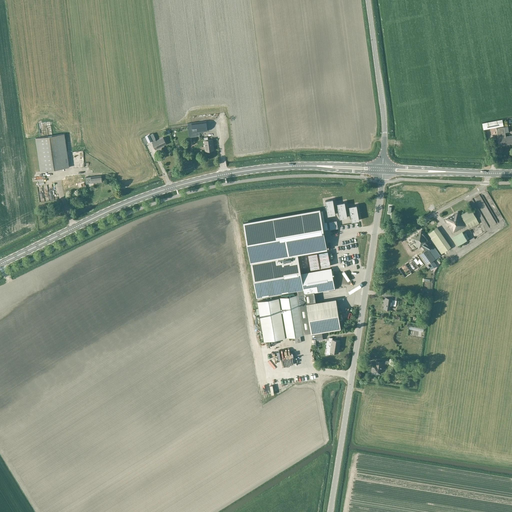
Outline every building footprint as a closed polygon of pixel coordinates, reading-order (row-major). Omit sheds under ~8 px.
[(483,129),(503,125),(502,119),(482,123),(483,129)] [(207,131),(206,121),(191,122),(193,132),(207,131)] [(506,136),(505,133),(509,132),(508,126),(504,127),(496,128),(497,134),(499,145),(511,143),(511,134),(511,135),(506,136)] [(153,140),(152,140),(156,149),(166,144),(163,137),(156,140),(155,139),(156,138),(153,133),(150,134),(153,140)] [(64,134),(35,138),(40,171),(69,167),(64,134)] [(213,139),(208,140),(208,137),(204,137),(204,140),(205,151),(214,150),(213,139)] [(333,199),(325,200),(328,215),(336,214),(333,199)] [(337,203),(340,218),(347,217),(345,202),(337,203)] [(357,205),(349,206),(352,221),(359,220),(357,205)] [(476,218),(477,218),(471,209),(460,216),(458,212),(445,219),(453,232),(457,230),(457,231),(466,225),(468,229),(479,223),(476,218)] [(297,254),(298,254),(327,249),(327,248),(320,210),(244,223),(248,248),(250,261),(250,262),(282,256),(282,257),(293,255),(297,254)] [(338,228),(337,220),(329,222),(330,229),(338,228)] [(449,248),(435,228),(428,234),(441,253),(449,248)] [(427,243),(430,241),(422,230),(411,238),(419,248),(422,246),(423,246),(427,243)] [(457,245),(467,240),(467,239),(469,238),(466,232),(453,239),(457,245)] [(428,264),(435,259),(440,255),(433,246),(430,248),(429,249),(428,248),(425,250),(419,255),(428,268),(430,266),(428,264)] [(321,267),(330,266),(328,251),(319,253),(321,267)] [(319,268),(317,253),(308,254),(311,269),(319,268)] [(331,268),(301,273),(298,254),(251,263),(257,297),(297,290),(298,294),(258,301),(264,341),(304,334),(311,333),(340,329),(336,299),(315,302),(314,292),(334,288),(331,268)] [(405,277),(424,264),(418,255),(399,268),(405,277)] [(396,300),(397,295),(391,294),(390,298),(385,297),(383,308),(391,309),(391,305),(396,306),(396,300)] [(415,336),(420,336),(420,328),(408,327),(408,331),(415,331),(415,336)] [(338,353),(340,340),(332,339),(332,338),(329,337),(329,340),(331,341),(330,347),(327,347),(326,353),(330,354),(330,352),(338,353)] [(381,374),(383,361),(376,361),(375,364),(372,363),(371,373),(381,374)]
